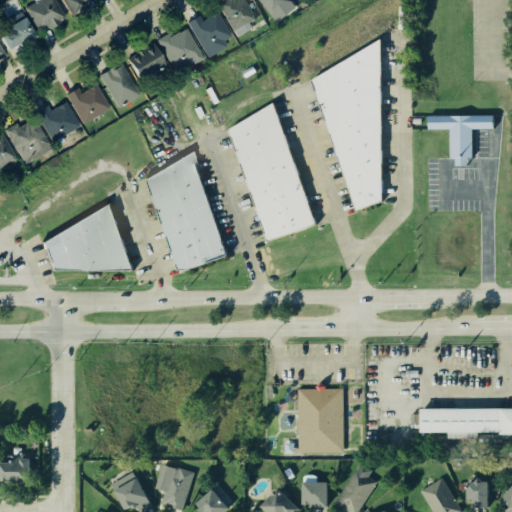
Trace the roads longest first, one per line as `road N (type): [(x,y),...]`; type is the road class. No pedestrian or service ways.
road 1 (secondary): [(0,331),(280,329)]
road 2 (secondary): [(357,298),(127,299)]
road 3 (residential): [(63,511),(64,299)]
